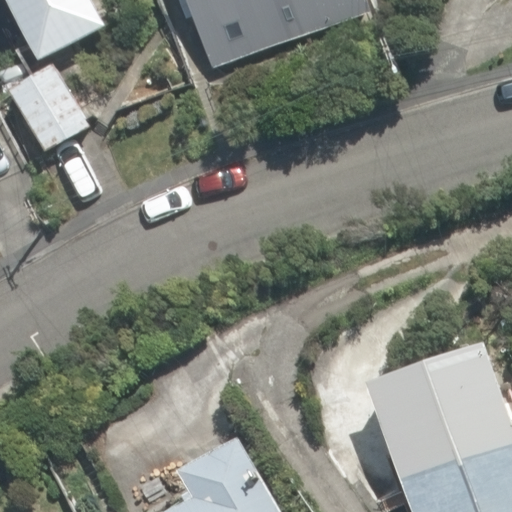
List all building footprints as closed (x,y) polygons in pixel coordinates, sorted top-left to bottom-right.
[(58,55),(106,31),(89,0),(0,0),(0,12),(30,70),(52,59),(58,55)] [(178,0),(216,81),(378,7),(374,0),(178,0)] [(88,130),(52,59),(30,70),(0,85),(0,90),(35,158),(88,130)] [(511,511),(511,443),(474,344),(364,386),(411,511),(511,511)] [(181,470),(193,493),(155,511),(279,511),(242,438),(181,470)]
